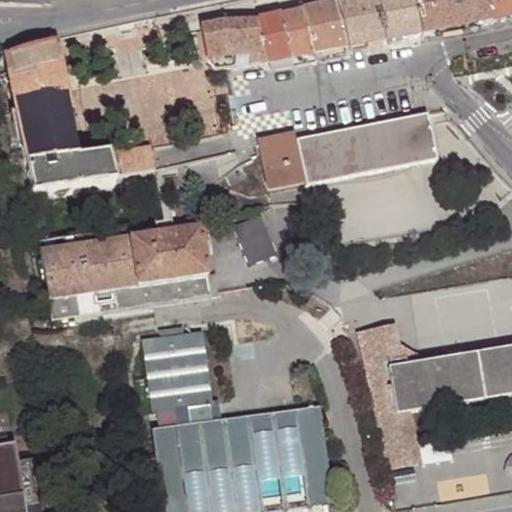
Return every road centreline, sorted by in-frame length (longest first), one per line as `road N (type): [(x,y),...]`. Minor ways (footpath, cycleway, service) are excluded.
road 1 (tertiary): [(511,40),(446,54),(429,68),(511,166)]
road 2 (unknown): [(310,302),(511,241)]
